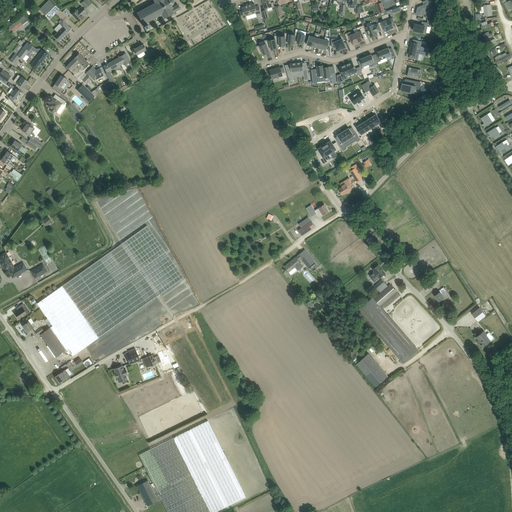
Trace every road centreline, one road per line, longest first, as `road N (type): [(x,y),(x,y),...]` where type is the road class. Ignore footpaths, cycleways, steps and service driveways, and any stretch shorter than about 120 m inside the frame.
road 1 (unclassified): [(52,391),(235,287),(343,213)]
road 2 (unclassified): [(511,452),(472,358),(343,213)]
road 3 (unclassified): [(511,83),(425,137),(343,213)]
road 4 (track): [(472,104),(396,175),(449,258)]
road 5 (tertiary): [(0,136),(57,58),(115,0)]
road 6 (unclassified): [(343,213),(256,66)]
road 7 (residential): [(256,66),(302,52),(334,60),(404,34)]
road 8 (unclassified): [(136,511),(52,391)]
